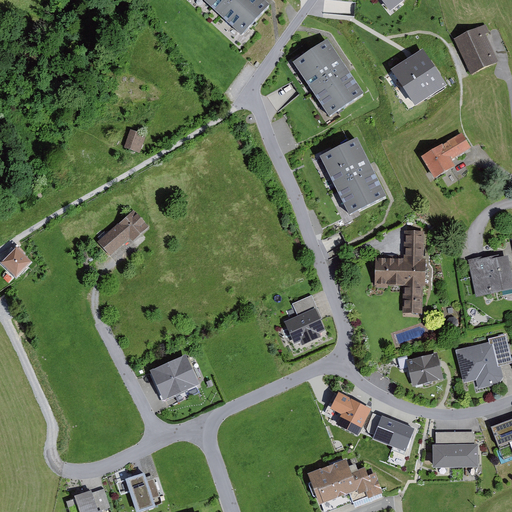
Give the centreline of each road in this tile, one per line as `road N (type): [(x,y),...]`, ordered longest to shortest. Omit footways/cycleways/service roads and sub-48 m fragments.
road 1 (track): [(252,91),(0,250)]
road 2 (residential): [(332,361),(344,323),(252,91)]
road 3 (residential): [(231,511),(208,431),(221,413),(332,361)]
road 4 (residential): [(332,361),(367,389),(419,412),(484,411),(511,400)]
